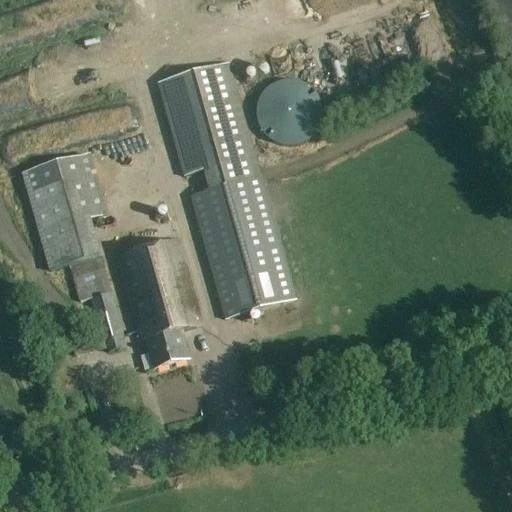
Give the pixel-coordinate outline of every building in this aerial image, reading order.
[(511,44),(493,0),(462,0),(499,89),(511,83),(511,82),(508,73),(511,71),(511,44)] [(228,68),(158,87),(184,178),(184,179),(201,173),(203,173),(209,194),(207,194),(191,198),(191,200),(225,322),(293,303),(294,303),(260,181),(228,68)] [(277,148),(288,150),(299,149),(309,145),(317,138),(322,128),(324,117),(322,106),(317,97),(309,89),(299,85),(288,84),(277,86),(268,92),(261,101),(258,111),(258,122),(261,133),(268,141),(277,148)] [(511,89),(489,100),(506,137),(511,134),(511,89)] [(108,356),(127,351),(92,224),(110,218),(92,159),(23,178),(50,274),(70,269),(80,306),(91,303),(103,347),(105,346),(108,356)] [(190,364),(182,337),(202,331),(178,245),(118,262),(143,347),(147,345),(155,374),(190,364)] [(74,322),(81,320),(77,306),(60,310),(68,339),(78,337),(74,322)] [(72,342),(46,350),(49,361),(75,353),(72,342)]
